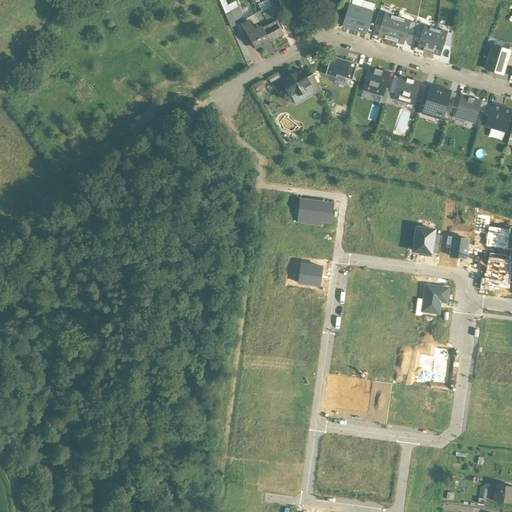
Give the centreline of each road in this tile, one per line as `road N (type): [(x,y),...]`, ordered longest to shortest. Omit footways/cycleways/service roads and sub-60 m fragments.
road 1 (residential): [(511,89),(324,39),(210,100)]
road 2 (residential): [(316,422),(337,268),(347,259),(464,276),(473,301)]
road 3 (track): [(210,100),(0,239)]
road 4 (residential): [(473,301),(456,429),(433,438),(406,434)]
